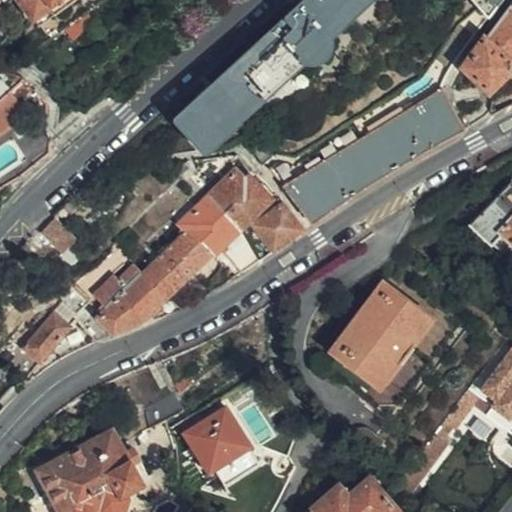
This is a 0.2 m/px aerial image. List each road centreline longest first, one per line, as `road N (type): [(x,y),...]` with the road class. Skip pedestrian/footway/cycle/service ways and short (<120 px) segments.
road 1 (tertiary): [(511,127),(218,306),(77,371),(0,442)]
road 2 (tertiary): [(0,239),(68,166),(252,0)]
road 3 (unknown): [(371,209),(371,262),(331,370),(352,403),(406,443)]
